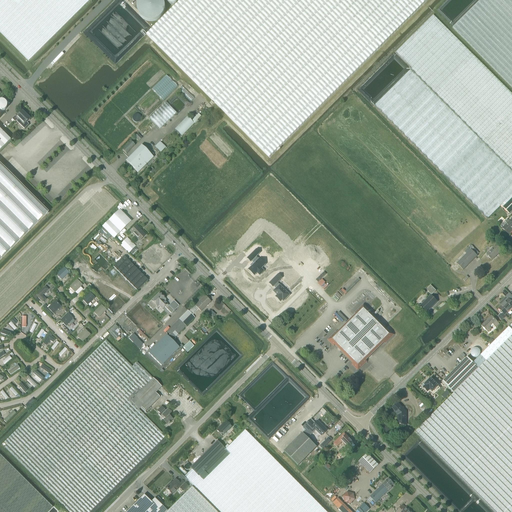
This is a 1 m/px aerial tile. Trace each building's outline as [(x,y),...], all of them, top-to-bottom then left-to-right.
[(0,0),(0,32),(29,61),(90,1),(89,0),(0,0)] [(163,0),(138,0),(139,0),(138,2),(137,5),(137,7),(137,9),(138,12),(139,14),(140,16),(142,18),(144,19),(146,20),(148,21),(151,21),(153,21),(155,20),(158,19),(160,18),(161,17),(163,15),(164,13),(165,10),(165,8),(165,6),(165,3),(164,1),(163,0)] [(180,0),(147,34),(220,108),(269,157),(427,0),(180,0)] [(511,0),(480,0),(455,25),(458,28),(455,31),(511,88),(511,0)] [(487,219),(500,206),(509,214),(511,211),(511,94),(433,15),(395,52),(411,69),(374,106),(487,219)] [(149,118),(151,120),(160,129),(176,113),(165,102),(149,118)] [(12,119),(11,120),(13,122),(14,121),(15,122),(16,121),(24,129),(29,124),(27,122),(30,120),(29,120),(30,119),(22,111),(16,117),(15,116),(12,119)] [(187,117),(175,130),(181,136),(182,136),(201,116),(199,114),(192,121),(191,121),(187,117)] [(0,151),(10,141),(0,130),(0,259),(28,231),(46,213),(47,214),(48,213),(0,163),(0,151)] [(131,142),(122,151),(126,154),(134,146),(131,142)] [(166,147),(160,142),(155,147),(160,153),(166,147)] [(137,173),(141,169),(153,158),(146,151),(141,146),(129,158),(130,158),(126,162),(137,173)] [(109,234),(114,238),(130,222),(119,211),(102,227),(109,234)] [(511,218),(511,219),(508,222),(506,220),(500,226),(502,228),(508,235),(511,230),(511,218)] [(145,235),(136,226),(130,232),(139,241),(145,235)] [(129,254),(136,247),(127,239),(121,245),(129,254)] [(492,260),(501,251),(495,245),(486,254),(492,260)] [(254,264),(248,270),(254,276),(257,273),(259,276),(264,271),(261,269),(264,265),(258,259),(257,260),(255,258),(259,253),(256,249),(247,258),(251,261),(254,264)] [(471,250),(457,264),(459,266),(463,270),(477,256),(476,255),(475,254),(471,250)] [(115,265),(114,267),(125,279),(136,269),(126,259),(124,257),(122,259),(119,261),(117,264),(116,265),(115,265)] [(63,267),(56,274),(61,280),(69,273),(63,267)] [(147,281),(136,269),(125,279),(137,291),(147,281)] [(278,274),(269,283),(273,287),(274,286),(276,289),(273,291),(277,295),(276,297),(280,302),(282,300),(283,302),(287,298),(290,295),(277,283),(279,281),(282,278),(280,276),(278,274)] [(69,287),(75,293),(82,285),(77,279),(69,287)] [(435,291),(430,285),(426,290),(431,295),(435,291)] [(47,299),(43,295),(49,289),(45,286),(36,295),(43,303),(47,299)] [(90,292),(82,300),(87,305),(95,298),(90,292)] [(152,301),(147,305),(153,310),(157,306),(159,305),(163,309),(164,307),(166,309),(171,314),(174,311),(169,306),(167,304),(163,300),(165,299),(159,293),(152,301)] [(498,308),(498,309),(502,313),(498,317),(502,321),(506,317),(504,315),(511,306),(511,296),(509,294),(506,297),(508,299),(507,299),(502,304),(503,304),(498,309),(498,308)] [(205,296),(195,306),(199,309),(201,311),(210,302),(205,296)] [(436,302),(430,296),(421,306),(427,312),(427,311),(433,305),(436,302)] [(61,307),(55,301),(48,308),(53,314),(61,307)] [(385,343),(394,335),(388,329),(387,330),(368,312),(369,310),(363,304),(355,313),(356,314),(338,333),(336,332),(328,340),(333,346),(335,345),(353,363),(352,365),(358,371),(366,362),(365,361),(384,342),(385,343)] [(93,312),(99,318),(107,310),(101,305),(93,312)] [(188,311),(167,332),(173,339),(195,318),(192,316),(189,312),(188,311)] [(66,326),(73,319),(68,313),(60,321),(66,326)] [(495,328),(499,324),(491,316),(482,325),(483,326),(482,327),(487,333),(491,329),(489,327),(492,324),(495,328)] [(9,324),(15,330),(17,328),(11,322),(9,324)] [(118,328),(115,325),(108,332),(116,340),(119,337),(115,332),(118,328)] [(511,330),(508,327),(480,355),(486,361),(511,334),(511,330)] [(90,335),(85,329),(77,337),(83,343),(90,335)] [(511,511),(511,334),(486,361),(480,355),(473,362),(467,357),(442,381),(454,393),(415,432),(494,511),(511,511)] [(55,339),(49,335),(42,343),(46,346),(50,341),(53,343),(55,339)] [(148,353),(161,366),(179,348),(166,335),(148,353)] [(139,410),(130,401),(153,378),(137,362),(132,367),(106,341),(2,445),(68,511),(89,511),(165,437),(139,410)] [(187,353),(193,347),(194,346),(190,342),(183,348),(187,353)] [(67,350),(64,348),(59,355),(61,357),(67,350)] [(12,359),(9,356),(2,362),(4,365),(12,359)] [(44,365),(42,368),(51,374),(53,371),(44,365)] [(8,372),(11,376),(20,369),(17,366),(8,372)] [(33,374),(41,380),(44,378),(35,371),(33,374)] [(34,387),(37,385),(29,378),(27,380),(34,387)] [(153,378),(130,401),(139,410),(141,408),(145,412),(160,398),(155,393),(161,387),(153,378)] [(423,387),(427,391),(427,392),(430,390),(432,392),(440,385),(434,379),(433,381),(431,378),(424,384),(425,385),(423,387)] [(18,385),(25,393),(28,391),(21,383),(18,385)] [(10,390),(16,396),(18,394),(12,388),(10,390)] [(446,391),(441,396),(444,399),(450,394),(446,391)] [(26,409),(34,400),(32,398),(23,407),(26,409)] [(420,407),(420,408),(427,415),(432,411),(431,409),(430,410),(422,402),(419,406),(420,407)] [(406,425),(406,412),(397,403),(391,409),(397,415),(397,425),(406,425)] [(161,406),(157,411),(160,414),(159,415),(161,417),(162,416),(165,419),(163,421),(167,425),(173,419),(169,415),(171,413),(168,409),(166,411),(161,406)] [(16,413),(13,411),(4,420),(6,423),(16,413)] [(232,427),(226,421),(216,430),(222,436),(232,427)] [(312,427),(321,436),(327,430),(318,421),(312,427)] [(226,450),(229,453),(194,487),(219,511),(325,511),(245,430),(226,450)] [(317,447),(303,433),(284,452),(299,466),(317,447)] [(338,438),(333,444),(337,447),(342,442),(347,448),(353,442),(346,435),(344,433),(338,439),(338,438)] [(194,487),(229,453),(226,450),(217,441),(190,468),(192,470),(184,477),(194,487)] [(47,511),(53,507),(0,454),(0,511),(47,511)] [(358,462),(370,473),(378,465),(367,454),(358,462)] [(171,482),(165,488),(172,495),(179,488),(183,492),(188,487),(179,478),(176,480),(175,479),(172,483),(171,482)] [(372,506),(376,503),(391,488),(391,487),(394,484),(388,479),(370,497),(366,501),(372,506)] [(166,511),(217,511),(195,489),(192,487),(167,511),(166,511)] [(347,492),(343,496),(344,503),(351,505),(355,500),(354,493),(347,492)] [(126,511),(166,511),(167,511),(154,498),(151,502),(144,495),(126,511)] [(364,503),(359,508),(363,511),(366,511),(369,509),(364,503)]
